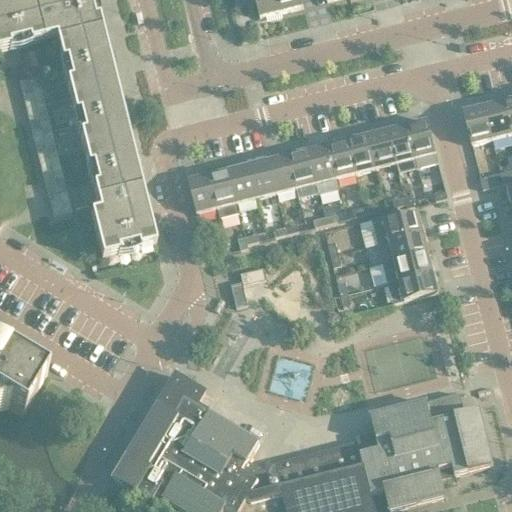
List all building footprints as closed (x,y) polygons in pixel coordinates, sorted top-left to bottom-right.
[(47,43),(35,0),(24,0),(14,3),(13,0),(1,3),(1,6),(0,6),(0,54),(10,52),(9,47),(28,43),(29,47),(47,43)] [(92,0),(35,0),(47,43),(54,41),(57,49),(102,37),(98,21),(93,22),(88,3),(93,1),(92,0)] [(282,16),(277,0),(241,0),(242,2),(249,0),(254,0),(260,22),(282,16)] [(277,0),(282,16),(304,11),(300,0),(277,0)] [(113,69),(110,56),(107,57),(102,37),(57,49),(61,65),(65,64),(70,83),(65,85),(70,101),(115,90),(110,70),(113,69)] [(36,83),(20,87),(53,218),(69,214),(36,83)] [(123,122),(126,122),(123,109),(120,109),(115,90),(70,101),(74,118),(78,117),(83,136),(79,137),(83,153),(128,142),(123,122)] [(511,138),(504,106),(484,111),(492,144),(511,139),(511,138)] [(464,116),(472,149),(492,144),(484,111),(464,116)] [(428,125),(407,130),(419,175),(439,170),(428,125)] [(419,175),(407,130),(388,135),(396,168),(399,180),(419,175)] [(388,135),(368,140),(376,173),(396,168),(388,135)] [(368,140),(348,145),(356,178),(376,173),(368,140)] [(136,175),(139,174),(136,161),(133,162),(128,142),(83,153),(87,170),(92,169),(96,188),(92,189),(96,207),(141,195),(136,175)] [(348,145),(328,150),(337,183),(356,178),(348,145)] [(328,150),(308,155),(317,188),(337,183),(328,150)] [(308,155),(288,160),(297,193),(317,188),(308,155)] [(288,160),(269,165),(277,198),(297,193),(288,160)] [(269,165),(249,170),(257,203),(277,198),(269,165)] [(249,170),(229,175),(237,208),(257,203),(249,170)] [(229,175),(209,179),(218,213),(237,208),(229,175)] [(504,189),(501,177),(495,179),(497,190),(504,189)] [(197,218),(218,213),(209,179),(189,185),(197,218)] [(480,182),(483,194),(497,190),(495,179),(480,182)] [(155,249),(141,195),(96,207),(98,215),(89,217),(101,262),(118,258),(117,253),(136,248),(137,253),(155,249)] [(448,203),(446,195),(434,198),(436,206),(448,203)] [(412,199),(404,201),(406,209),(407,213),(415,211),(412,199)] [(395,212),(406,209),(404,201),(393,204),(395,212)] [(376,208),(365,211),(367,219),(378,216),(376,208)] [(355,222),(367,219),(365,211),(353,214),(355,222)] [(384,221),(372,224),(378,248),(423,237),(418,217),(385,225),(384,221)] [(337,218),(325,221),(327,229),(339,226),(337,218)] [(315,232),(327,229),(325,221),(313,224),(315,232)] [(297,228),(285,231),(287,239),(299,236),(297,228)] [(276,242),(287,239),(285,231),(274,234),(276,242)] [(428,257),(423,237),(378,248),(383,268),(428,257)] [(257,238),(246,241),(248,249),(259,246),(257,238)] [(249,253),(248,249),(246,241),(238,243),(241,255),(249,253)] [(328,249),(331,260),(339,258),(336,247),(328,249)] [(220,260),(218,252),(206,255),(208,263),(220,260)] [(433,277),(428,257),(383,268),(388,288),(433,277)] [(339,258),(331,260),(334,272),(341,270),(339,258)] [(267,284),(264,272),(241,278),(243,286),(243,289),(267,284)] [(438,297),(433,277),(388,288),(393,308),(438,297)] [(248,309),(243,289),(243,286),(231,289),(237,312),(248,309)] [(338,288),(341,300),(349,298),(346,286),(338,288)] [(349,298),(341,300),(344,312),(351,310),(349,298)] [(0,416),(10,414),(24,423),(29,414),(47,385),(18,367),(16,362),(9,355),(0,349),(0,416)] [(455,480),(493,470),(478,413),(446,421),(445,417),(463,412),(460,398),(370,421),(378,451),(360,455),(358,446),(330,453),(269,469),(262,480),(254,474),(251,479),(244,474),(260,447),(198,410),(206,397),(187,385),(176,379),(161,405),(177,414),(174,419),(158,409),(114,484),(153,507),(163,491),(169,495),(164,503),(178,511),(374,511),(371,498),(384,495),(388,511),(404,511),(446,502),(439,474),(452,470),(455,480)]
